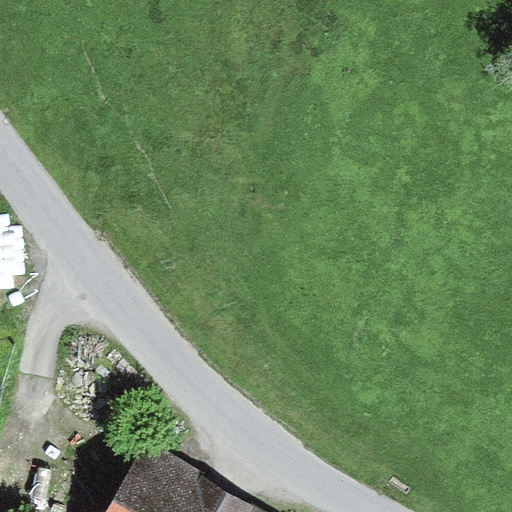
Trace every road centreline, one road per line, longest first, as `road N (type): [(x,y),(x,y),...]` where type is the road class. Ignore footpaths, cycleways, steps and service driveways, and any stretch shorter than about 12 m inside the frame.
road 1 (unclassified): [(364,511),(311,483),(207,400),(146,337),(0,153)]
road 2 (track): [(2,511),(78,252)]
